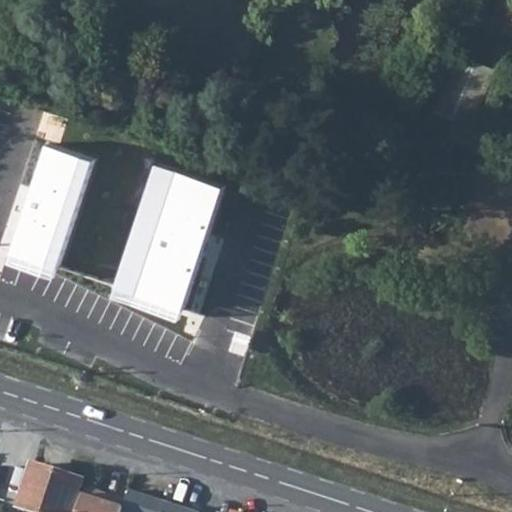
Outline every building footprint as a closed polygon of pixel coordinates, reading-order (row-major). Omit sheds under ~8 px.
[(487,64),(460,53),(436,110),(456,119),(469,124),(473,126),(497,69),(487,64)] [(456,119),(452,128),(466,133),(469,124),(456,119)] [(31,463),(16,507),(33,511),(71,511),(82,480),(31,463)] [(80,491),(72,511),(121,511),(125,503),(107,497),(106,499),(80,491)] [(125,503),(121,511),(195,511),(129,491),(125,503)]
